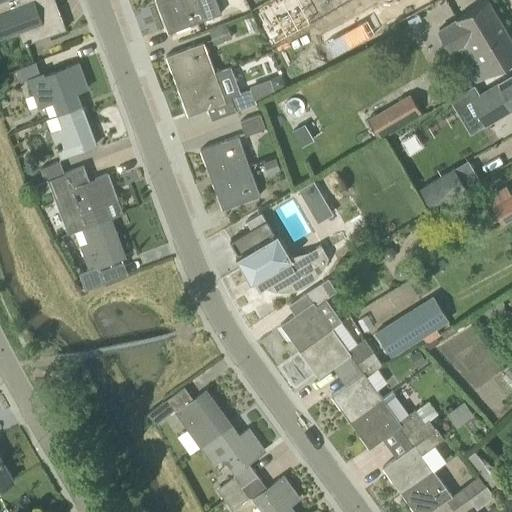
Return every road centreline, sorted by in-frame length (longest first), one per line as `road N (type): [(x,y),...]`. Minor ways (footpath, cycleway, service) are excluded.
road 1 (residential): [(359,511),(208,297),(97,0)]
road 2 (residential): [(92,511),(0,352)]
